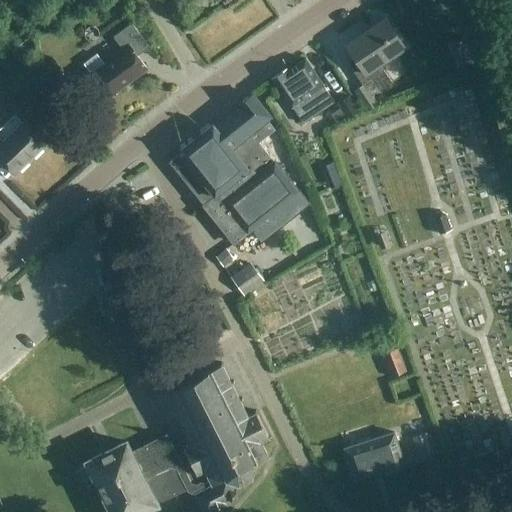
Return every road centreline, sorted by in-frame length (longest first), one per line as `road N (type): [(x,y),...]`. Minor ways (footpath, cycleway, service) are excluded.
road 1 (unclassified): [(340,511),(310,473),(144,140)]
road 2 (tertiary): [(0,267),(144,140)]
road 3 (tertiary): [(205,93),(337,0)]
road 4 (unclassified): [(511,115),(477,0)]
